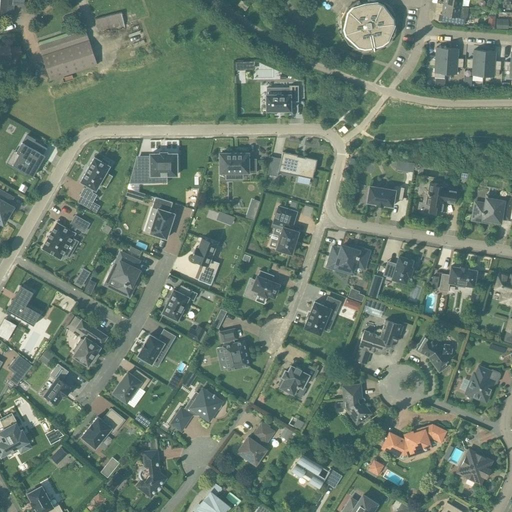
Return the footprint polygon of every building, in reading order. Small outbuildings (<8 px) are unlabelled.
[(0,0),(0,16),(7,17),(8,0),(0,0)] [(249,6),(241,0),(238,5),(245,11),(249,6)] [(381,0),(367,0),(368,2),(364,3),(361,3),(359,0),(358,0),(351,5),(345,10),(341,19),(341,33),(349,44),(361,51),(374,50),(387,45),(395,34),(397,21),(392,8),(381,0)] [(461,6),(444,4),(442,15),(448,16),(447,22),(464,24),(465,19),(467,16),(468,8),(461,7),(461,6)] [(125,24),(122,12),(95,19),(97,27),(98,31),(125,24)] [(487,28),(507,28),(507,19),(496,19),(495,15),(487,15),(487,28)] [(97,65),(86,31),(40,46),(39,46),(50,80),(97,65)] [(10,48),(10,43),(0,44),(0,61),(12,60),(11,56),(22,55),(21,47),(10,48)] [(435,72),(446,73),(447,48),(437,47),(436,57),(430,56),(429,65),(435,66),(435,72)] [(447,48),(446,73),(456,74),(457,67),(463,67),(464,59),(458,58),(458,49),(447,48)] [(472,75),(483,76),(485,50),(474,50),(473,59),(467,59),(467,68),(473,68),(472,75)] [(496,51),(485,50),(483,76),(494,76),(494,70),(501,70),(501,61),(495,61),(496,51)] [(234,62),(234,70),(253,69),(252,61),(234,62)] [(266,111),(290,111),(290,104),(298,104),(298,88),(290,88),(290,95),(266,95),(266,111)] [(19,153),(11,166),(25,175),(27,173),(33,176),(45,155),(43,154),(46,149),(46,148),(34,141),(35,140),(27,135),(17,152),(19,153)] [(133,168),(129,183),(151,183),(151,175),(177,175),(176,154),(166,154),(166,152),(160,152),(160,154),(150,154),(151,162),(148,162),(148,168),(133,168)] [(271,156),(268,174),(277,176),(278,171),(298,176),(297,182),(309,185),(310,178),(312,179),(314,171),(317,159),(305,157),(305,158),(297,156),(298,155),(282,152),(281,159),(271,156)] [(248,172),(248,173),(256,173),(256,159),(248,159),(248,153),(220,153),(220,172),(226,172),(226,179),(235,178),(235,172),(248,172)] [(84,188),(80,195),(92,202),(96,195),(91,192),(93,188),(96,190),(109,165),(108,165),(109,162),(103,158),(101,161),(94,157),(80,181),(88,185),(86,189),(84,188)] [(394,169),(412,170),(413,161),(395,160),(394,169)] [(440,184),(430,182),(428,194),(428,193),(428,195),(427,203),(431,204),(429,212),(441,214),(443,205),(442,205),(443,201),(454,203),(457,190),(446,189),(446,187),(440,186),(440,184)] [(376,203),(376,205),(383,206),(383,204),(391,206),(393,206),(393,205),(394,197),(398,198),(398,199),(402,200),(404,188),(394,186),(393,190),(371,186),(369,186),(369,187),(367,201),(367,202),(368,202),(376,203)] [(128,188),(125,195),(131,197),(134,190),(128,188)] [(2,215),(7,218),(13,207),(8,204),(12,198),(0,190),(0,221),(1,219),(0,219),(2,215)] [(158,209),(150,233),(166,238),(169,229),(172,222),(171,222),(174,213),(169,212),(172,202),(155,197),(152,207),(158,209)] [(511,199),(503,198),(503,201),(486,198),(485,204),(475,202),(472,220),(483,221),(483,219),(500,222),(501,218),(509,219),(511,199)] [(100,206),(92,202),(89,208),(96,212),(100,206)] [(275,217),(278,218),(275,226),(282,228),(276,249),(291,254),(298,232),(297,231),(291,229),(296,212),(278,206),(275,217)] [(75,234),(75,233),(74,232),(74,233),(74,232),(76,228),(84,232),(89,223),(75,215),(70,224),(71,225),(69,229),(57,223),(58,223),(57,222),(56,223),(42,248),(42,247),(42,248),(43,249),(60,258),(60,259),(61,258),(75,234)] [(106,225),(102,230),(108,233),(111,228),(106,225)] [(217,243),(203,238),(199,248),(197,247),(193,257),(195,258),(194,260),(205,264),(202,272),(214,277),(219,263),(210,260),(217,243)] [(358,250),(348,247),(342,245),(341,248),(340,249),(333,247),(330,256),(327,266),(335,269),(336,266),(352,271),(354,265),(364,268),(369,251),(359,248),(358,250)] [(129,251),(138,255),(140,251),(131,246),(129,251)] [(110,275),(105,285),(113,289),(129,296),(134,286),(132,285),(139,270),(135,268),(139,261),(121,252),(117,260),(120,261),(113,276),(111,275),(110,275)] [(405,258),(399,256),(396,266),(387,264),(383,275),(392,278),(405,283),(408,276),(409,276),(412,267),(410,267),(413,260),(411,260),(411,258),(405,256),(405,258)] [(460,268),(451,266),(450,274),(442,273),(439,290),(448,291),(449,282),(457,283),(457,286),(465,287),(465,285),(474,286),(476,270),(467,269),(467,267),(460,266),(460,268)] [(257,276),(252,289),(259,291),(258,293),(256,299),(264,303),(267,297),(267,295),(274,297),(275,296),(276,296),(278,290),(277,290),(279,284),(269,280),(271,274),(260,270),(259,271),(258,276),(257,276)] [(511,274),(510,276),(499,273),(495,287),(502,290),(499,302),(511,305),(511,274)] [(80,287),(84,280),(78,277),(74,283),(80,287)] [(88,279),(84,291),(91,293),(95,281),(88,279)] [(40,313),(26,305),(33,292),(21,285),(7,310),(33,325),(40,313)] [(181,285),(178,292),(173,290),(170,298),(167,305),(163,313),(178,320),(189,298),(194,300),(197,293),(181,285)] [(347,296),(360,300),(362,292),(349,288),(347,296)] [(476,302),(478,295),(472,293),(470,299),(476,302)] [(314,304),(310,312),(308,317),(304,327),(320,334),(322,328),(328,331),(332,323),(326,320),(330,309),(336,312),(341,301),(328,296),(324,306),(314,302),(314,304)] [(361,311),(363,312),(380,318),(383,311),(385,304),(365,298),(361,311)] [(219,312),(215,321),(220,324),(225,315),(219,312)] [(73,356),(88,366),(92,360),(93,361),(98,354),(97,353),(101,347),(100,346),(101,344),(102,345),(107,336),(82,319),(76,328),(87,335),(86,337),(85,336),(83,340),(81,338),(72,351),(75,352),(73,356)] [(403,326),(385,320),(382,329),(379,328),(375,330),(374,333),(364,330),(359,348),(355,360),(366,364),(370,352),(375,353),(376,350),(382,352),(392,347),(394,341),(397,342),(403,326)] [(0,336),(7,341),(13,332),(0,325),(0,336)] [(205,329),(198,325),(195,330),(191,327),(187,335),(199,342),(205,329)] [(138,354),(137,355),(138,356),(151,363),(151,364),(152,363),(163,343),(169,347),(176,336),(164,329),(160,336),(158,340),(151,335),(150,334),(149,335),(145,342),(142,348),(138,355),(138,354)] [(237,338),(235,329),(220,332),(222,342),(223,341),(224,345),(223,346),(228,370),(249,365),(247,356),(246,350),(244,341),(234,343),(234,339),(237,338)] [(440,344),(425,335),(416,349),(429,357),(439,371),(447,365),(445,362),(450,358),(448,355),(451,352),(451,348),(449,345),(445,345),(442,347),(440,344)] [(39,359),(48,365),(54,357),(46,350),(39,359)] [(8,368),(15,373),(10,379),(17,384),(28,370),(15,359),(8,368)] [(56,379),(44,395),(49,399),(51,401),(51,400),(56,404),(62,396),(64,398),(70,389),(68,388),(69,386),(62,381),(68,371),(58,364),(50,375),(56,379)] [(291,365),(288,370),(288,371),(285,370),(282,377),(285,378),(280,387),(283,388),(282,390),(289,393),(290,392),(293,393),(297,386),(298,387),(299,385),(302,387),(307,378),(312,380),(318,370),(306,364),(302,371),(300,370),(301,369),(296,366),(295,367),(291,365)] [(491,371),(478,366),(475,374),(474,373),(466,393),(486,401),(493,381),(488,379),(491,371)] [(138,385),(143,389),(150,378),(136,369),(132,375),(127,372),(113,393),(126,402),(138,385)] [(190,370),(181,384),(187,388),(196,375),(190,370)] [(167,384),(173,388),(179,377),(173,373),(167,384)] [(0,382),(0,395),(2,398),(9,391),(6,388),(10,384),(4,379),(0,382)] [(362,398),(360,384),(342,386),(344,407),(357,424),(371,413),(363,402),(362,398)] [(174,418),(170,424),(181,431),(185,426),(192,415),(192,414),(194,411),(209,421),(216,410),(218,410),(220,408),(221,407),(222,405),(222,403),(223,401),(203,388),(199,394),(198,394),(200,395),(196,401),(192,399),(191,401),(189,402),(189,403),(188,404),(187,406),(188,407),(186,411),(181,407),(174,418)] [(82,435),(81,436),(82,437),(94,447),(95,448),(96,447),(109,430),(113,434),(125,420),(111,408),(102,420),(98,417),(98,416),(97,417),(92,423),(87,429),(82,435)] [(18,424),(17,421),(12,412),(0,418),(0,421),(4,428),(5,430),(0,432),(0,436),(2,441),(0,442),(0,451),(2,455),(11,450),(12,451),(14,450),(13,449),(18,446),(21,452),(30,447),(27,441),(22,430),(20,432),(16,425),(18,424)] [(290,418),(289,424),(301,427),(303,421),(290,418)] [(248,436),(238,451),(249,459),(250,462),(253,462),(256,464),(258,461),(261,460),(260,457),(266,449),(262,446),(265,442),(273,431),(261,423),(254,434),(257,437),(254,441),(248,436)] [(446,431),(432,424),(404,434),(406,439),(404,439),(389,432),(382,448),(397,455),(400,450),(403,452),(409,449),(410,452),(430,446),(428,438),(431,437),(441,441),(446,431)] [(295,433),(285,427),(280,435),(290,442),(295,433)] [(61,448),(51,458),(57,463),(67,453),(61,448)] [(183,455),(182,448),(167,450),(168,457),(183,455)] [(492,461),(469,449),(457,472),(480,484),(484,477),(486,478),(491,469),(488,468),(492,461)] [(159,472),(157,451),(144,452),(145,467),(144,468),(143,468),(142,469),(141,469),(140,470),(140,471),(139,473),(139,474),(139,475),(140,476),(140,477),(141,478),(142,479),(137,485),(151,497),(166,478),(159,472)] [(318,474),(322,466),(301,453),(291,470),(301,477),(304,473),(311,478),(308,481),(319,488),(323,481),(329,484),(330,482),(335,485),(334,487),(334,488),(342,475),(330,468),(324,478),(318,474)] [(384,465),(374,459),(368,469),(378,475),(384,465)] [(75,469),(79,465),(74,460),(70,465),(75,469)] [(220,488),(215,484),(209,491),(210,492),(198,508),(197,507),(193,511),(192,511),(201,511),(202,511),(203,511),(221,511),(227,505),(215,495),(220,488)] [(32,501),(30,502),(34,508),(35,507),(37,511),(44,511),(45,511),(62,511),(63,511),(58,503),(53,506),(41,486),(27,493),(32,501)] [(371,511),(377,503),(363,494),(358,503),(351,498),(342,511),(371,511)] [(461,511),(462,511),(447,502),(441,511),(461,511)]
